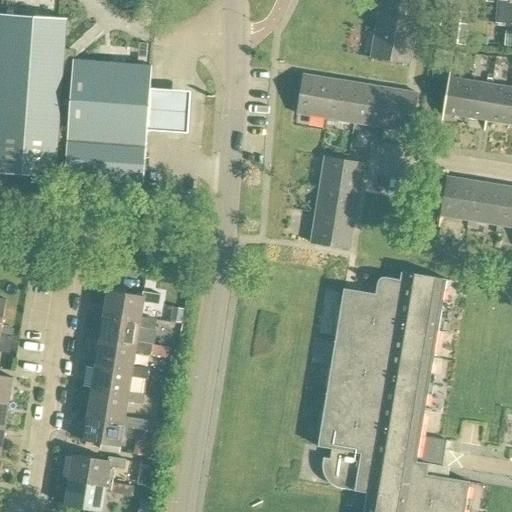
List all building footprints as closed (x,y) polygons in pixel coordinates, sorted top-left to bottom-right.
[(511,0),(485,0),(486,1),(480,1),(479,21),(511,23),(511,0)] [(416,36),(420,8),(381,1),(377,29),(416,36)] [(0,172),(144,184),(146,146),(152,66),(74,60),(75,57),(69,51),(65,51),(67,20),(0,15),(0,16),(0,172)] [(465,47),(468,25),(449,23),(446,44),(465,47)] [(411,65),(416,36),(377,29),(372,58),(411,65)] [(326,118),(333,79),(304,74),(297,113),(326,118)] [(465,117),(471,81),(449,77),(443,113),(465,117)] [(354,123),(361,84),(333,79),(326,118),(354,123)] [(487,120),(492,84),(471,81),(465,117),(487,120)] [(383,128),(389,89),(361,84),(354,123),(383,128)] [(508,124),(511,99),(511,87),(492,84),(487,120),(508,124)] [(389,89),(383,128),(412,133),(418,94),(389,89)] [(321,185),(360,192),(365,163),(325,157),(321,185)] [(469,221),(476,181),(447,176),(440,216),(469,221)] [(498,226),(504,186),(476,181),(469,221),(498,226)] [(356,220),(360,192),(321,185),(316,214),(356,220)] [(511,187),(504,186),(498,226),(511,228),(511,187)] [(351,249),(356,220),(316,214),(311,243),(351,249)] [(344,289),(318,447),(332,449),(331,459),(324,458),(322,468),(326,478),(335,487),(367,492),(363,511),(465,511),(470,482),(446,478),(448,468),(417,463),(447,280),(403,272),(401,283),(386,281),(382,282),(380,284),(378,287),(377,294),(344,289)] [(141,321),(142,317),(144,302),(159,304),(161,295),(144,292),(143,295),(109,290),(105,315),(141,321)] [(179,322),(182,323),(185,309),(173,307),(171,321),(179,322)] [(157,319),(142,317),(141,321),(105,315),(101,340),(137,346),(138,342),(140,327),(155,329),(157,319)] [(153,344),(138,342),(137,346),(101,340),(97,365),(134,371),(134,367),(136,352),(151,354),(153,344)] [(149,369),(134,367),(134,371),(97,365),(93,390),(129,396),(130,392),(132,376),(147,379),(149,369)] [(0,400),(9,402),(14,377),(0,375),(0,400)] [(145,394),(130,392),(129,396),(93,390),(89,415),(125,421),(126,416),(128,402),(143,404),(144,396),(145,394)] [(159,407),(160,398),(144,396),(143,404),(159,407)] [(0,426),(5,427),(9,402),(0,400),(0,426)] [(156,421),(126,416),(125,421),(89,415),(85,440),(121,446),(124,427),(155,432),(156,421)] [(138,438),(138,452),(156,453),(156,439),(138,438)] [(107,486),(108,482),(110,467),(125,470),(126,460),(109,457),(108,460),(75,455),(71,480),(107,486)] [(161,465),(143,462),(139,486),(157,489),(161,465)] [(136,487),(108,482),(107,486),(71,480),(67,505),(103,511),(106,492),(134,497),(136,487)] [(155,511),(157,501),(141,499),(139,511),(155,511)]
